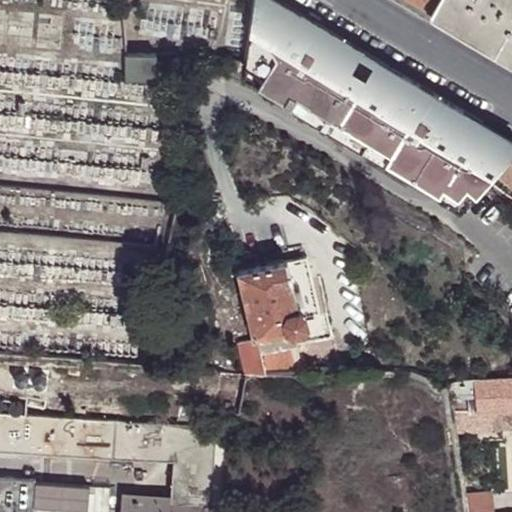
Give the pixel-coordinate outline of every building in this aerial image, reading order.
[(276,0),(255,0),(248,51),(272,65),(258,90),(452,202),(465,210),(497,172),(511,154),(511,138),(503,133),(480,120),(408,77),(276,0)] [(414,0),(431,10),(436,0),(414,0)] [(436,0),(431,10),(443,16),(451,0),(436,0)] [(511,0),(451,0),(443,16),(496,48),(511,57),(511,0)] [(272,65),(248,51),(244,81),(258,90),(272,65)] [(128,82),(157,82),(156,69),(157,55),(126,55),(128,82)] [(511,184),(511,154),(497,172),(498,174),(511,184)] [(296,330),(298,342),(333,333),(326,308),(320,308),(307,254),(288,259),(294,281),(293,282),(300,310),(305,313),(307,322),(303,328),(296,330)] [(261,351),(290,344),(298,342),(296,330),(303,328),(307,322),(305,313),(300,310),(293,282),(294,281),(288,259),(238,271),(255,337),(258,336),(261,351)] [(264,372),(296,371),(290,344),(261,351),(259,351),(263,365),(264,372)] [(447,381),(451,410),(477,409),(475,382),(475,379),(447,381)] [(511,379),(475,382),(477,409),(494,409),(511,408),(511,379)] [(170,511),(220,511),(240,413),(183,401),(181,406),(179,416),(178,421),(180,420),(179,425),(216,428),(211,505),(171,502),(170,511)] [(179,416),(181,406),(172,404),(170,414),(179,416)] [(511,408),(494,409),(495,427),(511,426),(511,408)] [(495,427),(494,409),(477,409),(451,410),(454,428),(495,427)] [(0,450),(174,462),(171,502),(211,505),(216,428),(179,425),(0,413),(0,450)] [(0,511),(0,510),(25,511),(34,511),(35,498),(36,478),(0,475),(0,511)] [(110,511),(111,503),(35,498),(34,511),(110,511)] [(500,511),(499,498),(487,500),(486,508),(489,511),(500,511)] [(134,501),(133,511),(170,511),(171,502),(134,501)]
